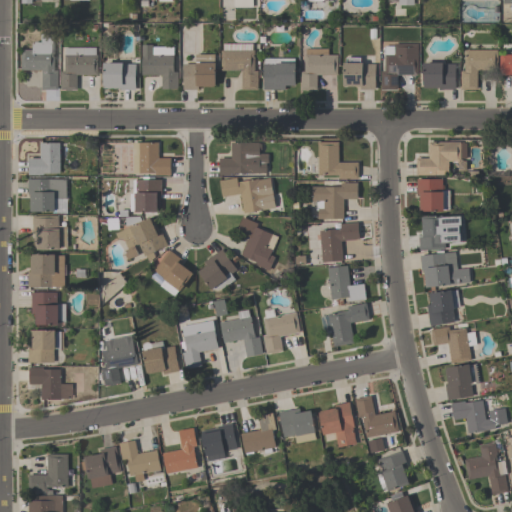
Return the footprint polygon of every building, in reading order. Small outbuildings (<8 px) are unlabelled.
[(511,10),(511,4),(502,4),(502,0),(511,0),(511,10)] [(41,70),(21,70),(21,50),(31,50),(31,45),(34,45),(34,42),(53,42),(54,65),(56,65),(56,70),(57,70),(57,90),(41,90),(41,70)] [(257,90),(241,90),(241,70),(220,70),(220,50),(222,50),(222,44),(252,44),(252,50),(253,50),(253,71),(257,71),(257,90)] [(141,45),(152,45),(152,55),(153,55),(153,50),(168,50),(168,54),(173,54),(173,72),(177,72),(177,89),(161,88),(161,75),(141,75),(141,45)] [(417,75),(397,75),(397,90),(391,90),(391,91),(385,91),(385,89),(380,89),(380,71),(384,71),(384,55),(388,55),(388,47),(398,47),(398,54),(417,54),(417,75)] [(60,71),(64,71),(64,55),(64,48),(95,48),(95,55),(97,55),(97,75),(77,75),(76,90),(71,90),(71,91),(65,91),(65,90),(60,90),(60,71)] [(327,49),(327,55),(336,55),(337,74),(316,75),(316,90),(312,90),(305,90),(305,89),(300,89),(300,71),(303,71),(303,54),(305,54),(305,49),(327,49)] [(497,50),(497,70),(476,70),(476,89),(460,89),(460,71),(464,71),(464,50),(497,50)] [(511,74),(500,74),(500,72),(498,72),(498,53),(500,53),(500,55),(511,55),(511,74)] [(195,64),(195,54),(214,54),(214,62),(215,62),(215,86),(198,86),(198,89),(183,90),(182,64),(195,64)] [(263,64),(263,58),(294,58),(294,62),(295,62),(295,85),(284,85),(284,89),(263,89),(263,64)] [(375,89),(360,89),(360,86),(342,86),(342,62),(345,62),(345,58),(360,58),(360,62),(361,62),(361,64),(375,64),(375,89)] [(135,90),(120,90),(120,88),(103,88),(103,63),(122,63),(122,64),(135,64),(135,90)] [(455,89),(440,89),(440,88),(422,88),(422,63),(442,63),(454,63),(455,89)] [(158,142),(158,158),(170,158),(170,175),(155,175),(155,173),(138,173),(138,142),(158,142)] [(357,179),(338,179),(338,175),(317,175),(317,142),(338,142),(338,162),(357,162),(357,179)] [(415,158),(428,158),(428,142),(460,142),(460,161),(448,161),(448,174),(434,174),(434,175),(415,175),(415,158)] [(59,173),(43,173),(43,175),(28,175),(28,158),(40,158),(40,143),(59,143),(59,173)] [(218,158),(230,158),(230,143),(258,143),(261,145),(261,150),(258,151),(259,154),(267,154),(268,163),(266,163),(266,165),(267,166),(267,169),(266,170),(266,172),(233,173),(233,175),(218,175),(218,158)] [(243,213),(240,194),(222,197),(219,181),(236,178),(237,182),(258,178),(258,180),(269,178),(273,196),(261,198),(263,210),(243,213)] [(66,198),(54,198),(54,211),(29,211),(29,194),(27,194),(27,179),(66,179),(66,198)] [(441,179),(441,191),(449,191),(449,210),(443,210),(443,211),(420,211),(420,210),(419,210),(419,194),(416,194),(416,179),(441,179)] [(161,180),(161,195),(160,195),(160,212),(135,212),(135,211),(129,211),(129,194),(134,194),(134,192),(135,192),(135,180),(161,180)] [(356,199),(342,199),(342,218),(324,218),(324,219),(317,219),(317,210),(315,210),(315,201),(310,201),(310,186),(340,187),(340,182),(357,182),(356,199)] [(67,247),(59,247),(59,250),(36,250),(36,247),(34,247),(34,232),(33,232),(32,216),(58,216),(58,215),(65,215),(65,220),(63,220),(63,222),(58,222),(58,228),(66,227),(67,247)] [(418,234),(422,234),(421,216),(443,215),(444,236),(443,236),(444,249),(419,250),(418,234)] [(255,264),(256,262),(240,255),(248,237),(235,230),(242,216),(257,224),(256,227),(277,237),(269,255),(275,257),(268,270),(255,264)] [(167,245),(144,256),(138,243),(132,246),(129,240),(125,242),(123,239),(117,238),(115,233),(152,217),(159,233),(161,232),(167,245)] [(319,230),(340,229),(339,224),(357,223),(358,239),(340,240),(342,260),(322,262),(319,230)] [(236,270),(230,274),(234,279),(222,288),(212,289),(211,289),(197,272),(206,265),(204,262),(221,249),(236,270)] [(181,260),(179,263),(192,273),(179,291),(177,290),(173,296),(159,286),(164,279),(153,270),(168,250),(181,260)] [(469,282),(425,287),(423,270),(420,270),(419,255),(436,253),(435,251),(443,250),(443,253),(455,252),(457,269),(467,268),(469,282)] [(28,272),(30,272),(30,256),(31,256),(31,254),(54,254),(54,256),(63,256),(63,287),(28,287),(28,272)] [(349,285),(363,284),(365,299),(348,301),(347,297),(330,299),(327,268),(347,265),(349,285)] [(459,307),(452,308),(454,322),(429,326),(426,305),(430,305),(429,293),(450,290),(456,290),(459,307)] [(65,323),(57,323),(57,325),(35,325),(35,314),(31,314),(31,292),(56,292),(56,304),(65,304),(65,323)] [(227,314),(216,316),(213,301),(223,299),(227,314)] [(368,319),(349,322),(353,343),(333,346),(327,314),(347,310),(346,306),(365,303),(368,319)] [(245,357),(242,339),(223,343),(219,322),(238,318),(237,312),(248,310),(249,317),(250,316),(254,335),(254,334),(255,337),(259,337),(262,354),(245,357)] [(295,312),(299,332),(279,336),(282,351),(265,354),(262,336),(266,335),(262,319),(295,312)] [(212,321),(217,348),(198,352),(201,366),(184,369),(181,352),(186,351),(185,347),(181,348),(180,342),(184,341),(181,326),(212,321)] [(478,350),(469,351),(470,360),(450,363),(447,343),(433,345),(432,341),(431,341),(430,334),(431,334),(430,329),(448,327),(448,330),(465,327),(466,332),(475,331),(478,350)] [(28,347),(29,347),(29,330),(54,330),(54,332),(63,332),(63,349),(53,349),(53,362),(27,362),(28,347)] [(137,364),(117,368),(120,383),(104,386),(100,368),(104,367),(101,351),(106,350),(104,340),(130,335),(134,353),(135,353),(137,364)] [(178,371),(164,374),(163,371),(147,374),(142,351),(143,350),(142,346),(143,343),(145,342),(147,342),(150,344),(161,341),(163,348),(174,346),(178,371)] [(447,400),(444,386),(447,385),(444,369),(446,369),(445,368),(468,364),(468,365),(475,364),(478,383),(470,384),(472,396),(447,400)] [(43,367),(43,369),(60,369),(60,384),(71,384),(72,398),(70,398),(70,396),(68,396),(68,399),(61,399),(41,400),(41,384),(29,384),(28,367),(43,367)] [(374,415),(394,411),(398,431),(365,438),(361,417),(358,418),(354,399),(370,396),(374,415)] [(485,420),(493,419),(494,428),(486,429),(486,430),(467,433),(465,418),(453,420),(450,403),(464,401),(464,403),(482,400),(485,420)] [(354,428),(352,428),(355,444),(337,447),(334,433),(322,435),(318,412),(320,412),(319,411),(335,408),(334,405),(349,402),(354,428)] [(299,408),(300,412),(310,410),(314,433),(313,433),(314,439),(297,443),(296,435),(283,438),(278,412),(299,408)] [(260,430),(257,416),(272,413),(275,429),(272,430),(275,447),(270,448),(271,452),(264,453),(263,450),(253,452),(253,453),(244,455),(240,433),(260,430)] [(236,449),(224,451),(224,452),(205,456),(200,431),(217,428),(217,426),(231,423),(236,449)] [(162,453),(182,449),(178,431),(193,428),(196,446),(193,447),(197,467),(166,474),(162,453)] [(382,450),(380,439),(367,441),(368,452),(382,450)] [(160,470),(142,473),(143,479),(135,481),(134,475),(129,476),(126,459),(122,460),(118,443),(134,440),(137,454),(156,450),(160,470)] [(464,460),(481,456),(478,445),(494,442),(497,455),(495,455),(499,475),(504,474),(507,491),(491,495),(488,476),(468,479),(464,460)] [(91,488),(89,479),(88,479),(86,469),(82,470),(81,462),(84,462),(83,457),(101,454),(100,449),(116,446),(120,471),(109,474),(111,484),(91,488)] [(407,466),(403,467),(409,483),(387,491),(380,472),(382,472),(377,459),(401,450),(407,466)] [(28,491),(28,475),(47,475),(47,454),(67,454),(67,487),(47,487),(47,491),(28,491)] [(388,511),(385,504),(391,502),(389,496),(400,491),(402,497),(407,495),(413,511),(417,509),(418,511),(388,511)] [(62,511),(28,511),(28,500),(29,500),(29,496),(62,495),(62,511)]
